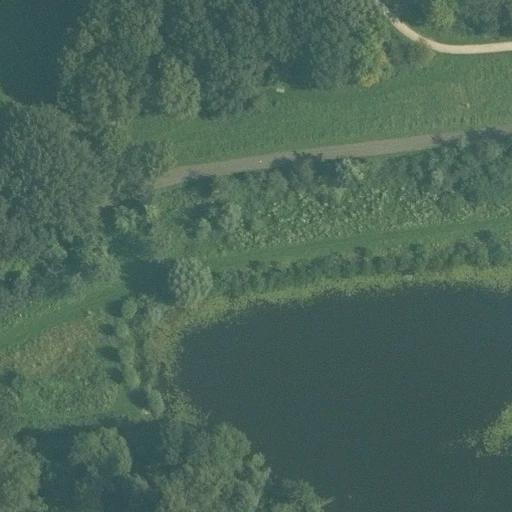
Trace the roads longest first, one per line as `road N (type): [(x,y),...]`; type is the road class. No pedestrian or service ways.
road 1 (track): [(0,343),(217,259),(511,222)]
road 2 (unclassified): [(0,242),(152,182),(511,132)]
